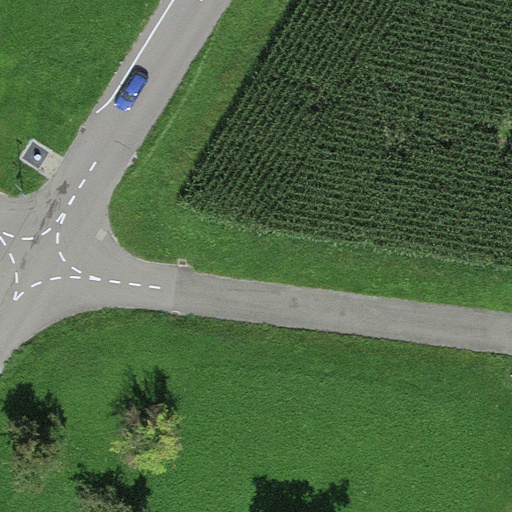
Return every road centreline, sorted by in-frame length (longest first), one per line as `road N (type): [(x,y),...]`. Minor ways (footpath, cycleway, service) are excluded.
road 1 (unclassified): [(511,337),(109,282),(38,263)]
road 2 (unclassified): [(38,263),(198,0)]
